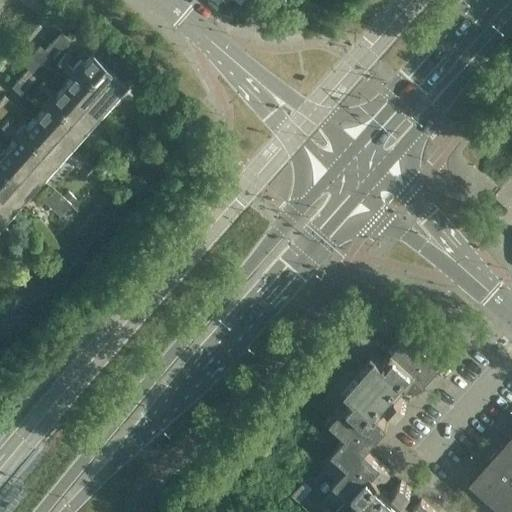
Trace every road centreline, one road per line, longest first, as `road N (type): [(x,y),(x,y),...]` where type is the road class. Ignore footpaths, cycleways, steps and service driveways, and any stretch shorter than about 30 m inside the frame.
road 1 (secondary): [(336,170),(40,511)]
road 2 (secondary): [(70,511),(361,193)]
road 3 (secondary): [(488,0),(353,150)]
road 4 (secondary): [(379,173),(511,26)]
